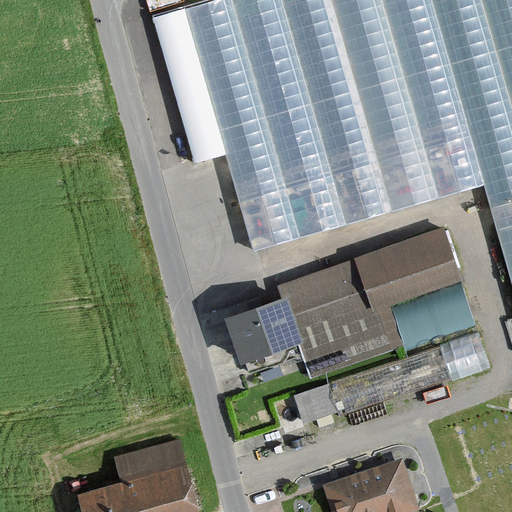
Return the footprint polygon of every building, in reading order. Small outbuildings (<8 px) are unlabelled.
[(511,0),(161,0),(197,157),(234,148),(237,158),(229,160),(247,241),(504,183),(511,216),(511,0)] [(451,231),(355,260),(387,350),(406,345),(394,307),(468,285),(451,231)] [(304,351),(312,375),(387,350),(355,260),(282,288),(287,303),(304,351)] [(287,303),(231,321),(247,369),(304,351),(287,303)] [(415,349),(427,382),(492,359),(479,325),(415,349)] [(297,389),(308,417),(337,406),(327,378),(297,389)] [(198,511),(181,443),(114,460),(121,489),(84,498),(86,511),(198,511)] [(419,511),(405,465),(326,489),(332,511),(419,511)]
